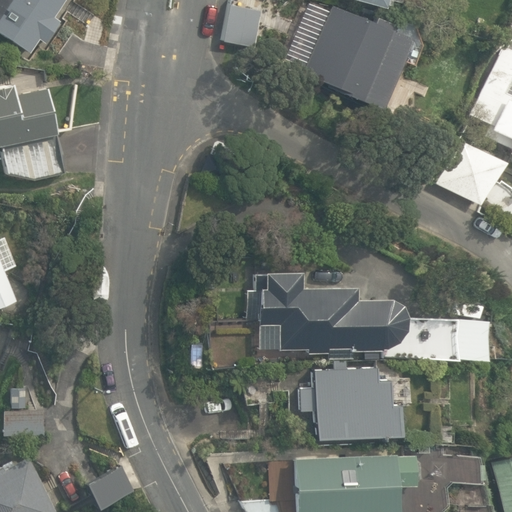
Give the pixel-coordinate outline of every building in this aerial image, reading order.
[(51,14),(60,0),(0,0),(0,29),(28,48),(36,36),(41,40),(56,17),(51,14)] [(349,0),(377,8),(379,0),(349,0)] [(311,26),(305,43),(312,46),(302,74),(326,83),(324,88),(376,106),(393,58),(410,64),(417,44),(404,40),(405,36),(381,28),(383,22),(326,3),(317,28),(311,26)] [(220,38),(239,43),(246,8),(227,4),(220,38)] [(479,135),(511,150),(511,49),(497,43),(465,113),(485,122),(479,135)] [(0,161),(2,172),(31,178),(63,171),(44,86),(13,93),(10,82),(0,84),(0,161)] [(434,167),(470,183),(478,165),(442,149),(434,167)] [(0,306),(14,301),(2,270),(14,265),(3,235),(0,236),(0,306)] [(444,265),(436,276),(448,285),(456,274),(444,265)] [(377,350),(395,342),(402,330),(401,318),(397,304),(384,298),(350,297),(350,287),(295,286),(296,270),(258,271),(259,286),(255,286),(256,325),(277,325),(277,348),(303,348),(303,353),(307,353),(307,359),(348,358),(348,350),(377,350)] [(312,437),(398,434),(396,405),(388,405),(387,377),(374,377),(374,366),(342,367),(342,361),(329,361),(329,365),(308,366),(309,386),(296,387),(297,411),(311,411),(312,437)] [(1,408),(1,433),(42,433),(42,408),(1,408)] [(410,453),(290,457),(291,511),(432,511),(442,504),(440,486),(447,481),(468,480),(468,474),(474,474),(474,460),(466,460),(466,451),(439,452),(439,442),(410,443),(410,453)] [(511,511),(511,452),(488,460),(501,511),(511,511)] [(0,511),(53,511),(24,455),(0,468),(0,466),(0,511)] [(117,464),(81,481),(93,506),(129,488),(117,464)] [(274,511),(265,496),(238,496),(246,511),(274,511)]
